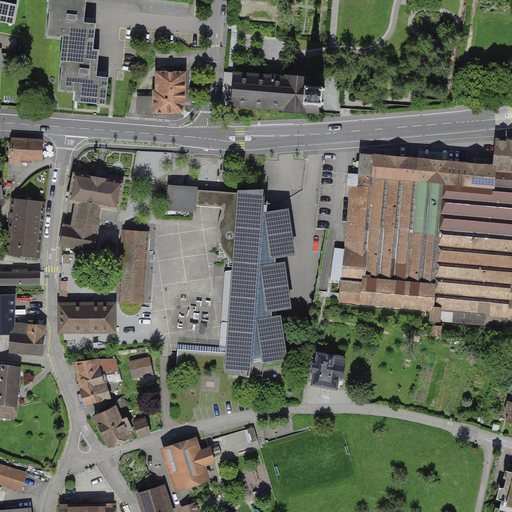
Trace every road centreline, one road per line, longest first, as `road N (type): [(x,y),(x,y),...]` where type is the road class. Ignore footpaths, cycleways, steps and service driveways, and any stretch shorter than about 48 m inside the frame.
road 1 (residential): [(511,443),(396,414),(327,409),(241,418),(105,459)]
road 2 (secondary): [(207,137),(511,115)]
road 3 (residential): [(78,418),(58,361),(55,309),(54,223),(66,127)]
road 4 (secondary): [(66,127),(207,137)]
road 5 (residential): [(207,137),(219,0)]
